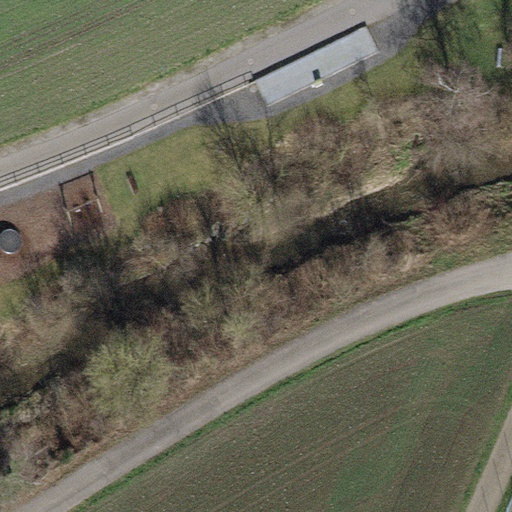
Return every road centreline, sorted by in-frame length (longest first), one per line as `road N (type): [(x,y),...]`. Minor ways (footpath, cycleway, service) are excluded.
road 1 (track): [(39,511),(344,329),(511,269)]
road 2 (track): [(377,0),(101,134),(0,174)]
